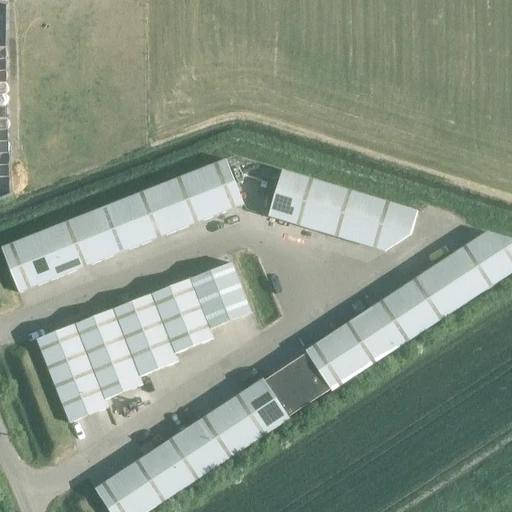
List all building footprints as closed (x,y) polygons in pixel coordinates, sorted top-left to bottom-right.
[(188,175),(206,220),(244,205),(226,161),(188,175)] [(308,229),(321,183),(283,171),(269,217),(308,229)] [(188,175),(151,190),(169,235),(206,220),(188,175)] [(360,195),(321,183),(308,229),(346,241),(360,195)] [(151,190),(114,205),(132,249),(169,235),(151,190)] [(418,212),(360,195),(346,241),(384,252),(411,235),(418,212)] [(132,249),(114,205),(77,219),(94,264),(132,249)] [(77,219),(40,234),(57,279),(94,264),(77,219)] [(511,240),(487,233),(440,264),(467,304),(511,274),(511,240)] [(57,279),(40,234),(2,249),(19,294),(57,279)] [(232,264),(190,280),(210,331),(252,314),(232,264)] [(407,286),(433,326),(467,304),(440,264),(407,286)] [(152,295),(175,355),(213,340),(210,331),(190,280),(152,295)] [(407,286),(373,308),(400,348),(433,326),(407,286)] [(113,310),(140,378),(178,363),(175,355),(152,295),(113,310)] [(340,330),(366,370),(400,348),(373,308),(340,330)] [(140,378),(113,310),(75,325),(105,401),(143,386),(140,378)] [(37,340),(70,424),(108,409),(105,401),(75,325),(37,340)] [(306,352),(333,392),(366,370),(340,330),(306,352)] [(333,392),(306,352),(307,354),(283,370),(307,406),(331,390),(332,392),(333,392)] [(263,380),(289,420),(290,420),(289,418),(307,406),(283,370),(265,382),(264,380),(263,380)] [(263,380),(230,402),(256,442),(289,420),(263,380)] [(256,442),(230,402),(196,424),(223,464),(256,442)] [(163,446),(189,486),(223,464),(196,424),(163,446)] [(129,468),(156,508),(189,486),(163,446),(129,468)] [(129,468),(95,490),(109,511),(149,511),(156,508),(129,468)]
